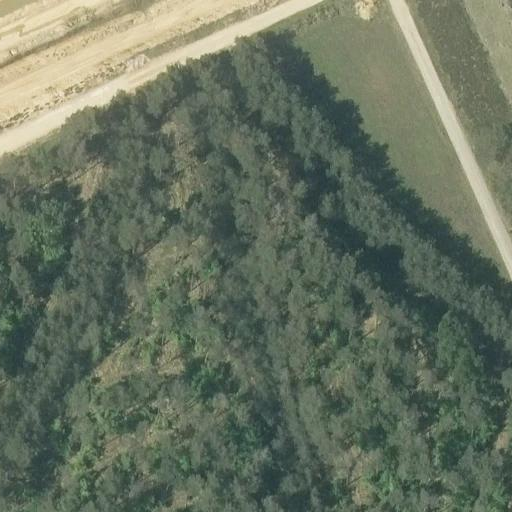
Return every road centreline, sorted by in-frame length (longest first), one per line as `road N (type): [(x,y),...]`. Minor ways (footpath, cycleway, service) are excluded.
road 1 (track): [(0,138),(295,0)]
road 2 (track): [(511,262),(395,0)]
